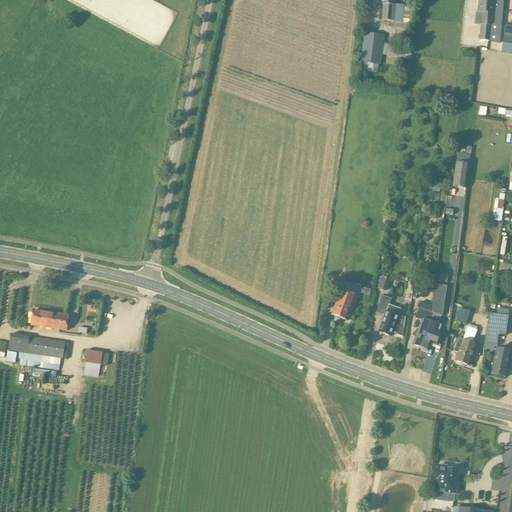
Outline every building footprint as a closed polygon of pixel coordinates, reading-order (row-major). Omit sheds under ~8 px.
[(404,11),(405,6),(395,5),(395,0),(380,0),(380,4),(379,20),(403,23),(404,11)] [(502,14),(493,13),(494,0),(479,0),(478,13),(482,14),(479,41),(500,43),(502,14)] [(511,28),(505,28),(503,43),(511,44),(511,28)] [(361,63),(362,63),(380,65),(383,36),(365,34),(361,63)] [(397,58),(398,48),(399,46),(384,43),(382,55),(397,58)] [(498,109),(498,115),(504,116),(505,115),(510,116),(509,124),(511,124),(511,111),(505,111),(505,110),(498,109)] [(469,165),(456,163),(452,187),(465,189),(469,165)] [(430,207),(428,221),(437,222),(438,208),(430,207)] [(502,212),(493,210),(491,222),(500,223),(502,212)] [(511,276),(511,264),(500,263),(499,275),(511,276)] [(378,288),(388,291),(391,279),(382,276),(378,288)] [(424,349),(423,350),(428,351),(439,322),(447,324),(450,301),(451,301),(454,279),(444,278),(442,295),(433,293),(432,298),(442,300),(439,315),(433,312),(431,317),(419,347),(424,349)] [(341,291),(332,315),(347,321),(356,296),(341,291)] [(391,299),(383,296),(376,313),(384,316),(378,333),(390,338),(392,333),(403,337),(406,319),(398,316),(401,310),(389,305),(391,299)] [(412,346),(423,350),(424,349),(419,347),(431,317),(433,312),(430,311),(431,305),(422,302),(417,318),(422,320),(417,333),(414,333),(413,336),(415,337),(412,346)] [(31,326),(45,328),(47,313),(33,311),(31,326)] [(47,313),(45,328),(66,331),(69,316),(47,313)] [(485,345),(496,346),(498,334),(504,335),(507,316),(490,313),(485,345)] [(457,316),(455,323),(465,326),(467,319),(457,316)] [(463,340),(455,361),(470,367),(476,346),(472,344),(477,331),(469,328),(463,340)] [(65,343),(10,335),(6,363),(14,364),(16,352),(62,359),(65,343)] [(496,349),(490,374),(506,378),(511,353),(496,349)] [(101,353),(86,351),(84,363),(107,366),(108,354),(101,353)] [(457,471),(439,469),(436,469),(434,492),(438,492),(437,494),(445,495),(446,493),(455,494),(457,471)]
